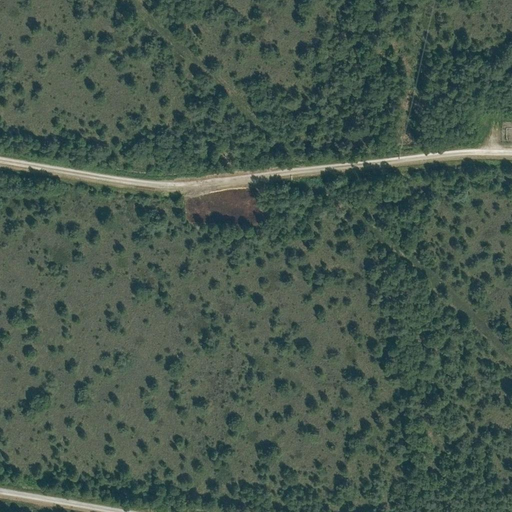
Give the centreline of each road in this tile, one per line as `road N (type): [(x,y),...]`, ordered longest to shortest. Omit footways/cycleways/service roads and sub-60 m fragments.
road 1 (track): [(511,155),(425,157),(188,185),(0,159)]
road 2 (track): [(137,511),(0,488)]
